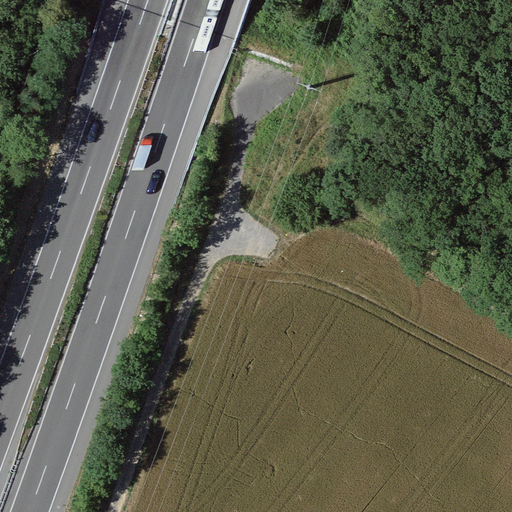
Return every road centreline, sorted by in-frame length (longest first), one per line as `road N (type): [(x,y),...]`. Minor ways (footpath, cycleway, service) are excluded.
road 1 (motorway): [(30,511),(206,0)]
road 2 (track): [(114,511),(189,301),(226,222),(241,140),(264,82)]
road 3 (motorway): [(148,0),(0,419)]
